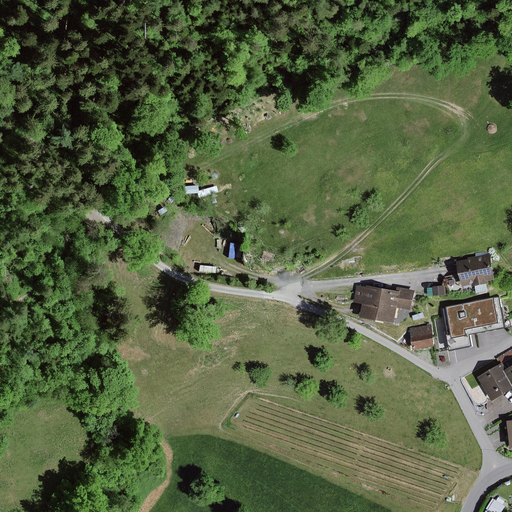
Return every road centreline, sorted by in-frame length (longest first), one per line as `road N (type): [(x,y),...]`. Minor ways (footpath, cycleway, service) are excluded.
road 1 (track): [(293,290),(385,215),(466,126),(459,111),(427,98),(387,95),(332,106)]
road 2 (residential): [(239,288),(321,309),(451,376)]
road 3 (track): [(99,208),(168,265),(239,288)]
road 4 (track): [(0,130),(62,161),(99,208)]
